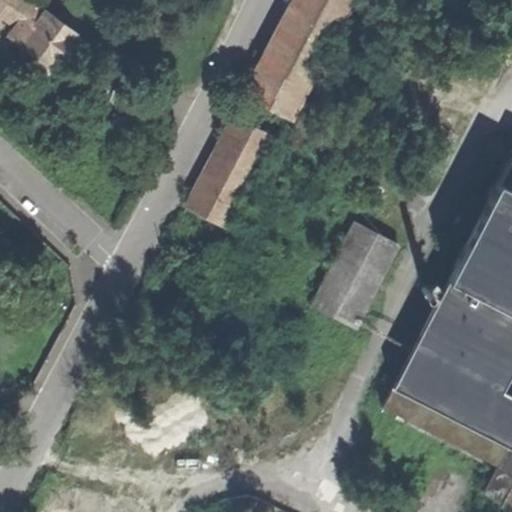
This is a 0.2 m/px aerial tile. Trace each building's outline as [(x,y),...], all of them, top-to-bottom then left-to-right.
[(0,0),(0,17),(16,29),(9,38),(20,46),(51,68),(63,52),(75,35),(44,14),(25,0),(0,0)] [(293,0),(245,92),(289,115),(349,0),(293,0)] [(186,203),(225,223),(271,133),(233,113),(186,203)] [(271,168),(285,175),(300,147),(285,140),(271,168)] [(511,147),(382,406),(496,465),(484,490),(511,504),(511,147)] [(306,186),(315,194),(330,176),(320,169),(306,186)] [(307,205),(303,210),(331,233),(358,199),(330,176),(315,194),(307,205)] [(307,205),(315,194),(306,186),(297,197),(307,205)] [(303,210),(307,205),(297,197),(288,209),(297,217),(303,210)] [(303,210),(297,217),(260,263),(289,286),(331,233),(303,210)] [(353,221),(310,302),(355,325),(397,245),(353,221)]
